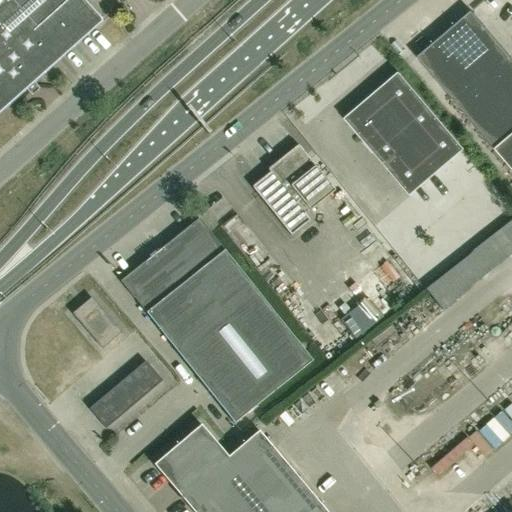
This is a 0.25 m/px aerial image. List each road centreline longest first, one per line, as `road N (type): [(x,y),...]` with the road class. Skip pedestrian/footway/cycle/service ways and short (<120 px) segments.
road 1 (unclassified): [(401,0),(0,324)]
road 2 (primary): [(0,282),(312,0)]
road 3 (primary): [(261,0),(141,106),(0,258)]
road 4 (unknown): [(97,245),(204,393),(99,490)]
road 5 (unclassified): [(0,170),(190,0)]
road 6 (unknown): [(214,150),(296,263),(322,262),(347,245),(333,215)]
road 7 (unknown): [(511,370),(357,491)]
road 8 (unclassified): [(117,511),(0,374)]
